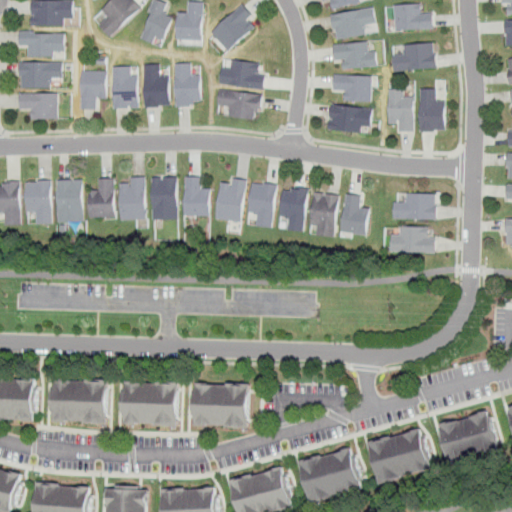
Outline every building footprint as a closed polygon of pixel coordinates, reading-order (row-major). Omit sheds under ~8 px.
[(76,0),(76,19),(67,18),(67,25),(34,26),(35,17),(37,17),(37,15),(34,15),(34,1),(76,0)] [(116,0),(138,0),(145,7),(113,36),(103,25),(111,17),(105,10),(116,0)] [(176,18),(167,39),(165,38),(164,39),(159,37),(156,43),(145,38),(155,14),(151,12),(156,0),(162,0),(170,3),(167,12),(171,13),(170,16),(176,18)] [(363,0),(364,1),(337,8),(335,0),(329,0),(326,1),(325,0),(363,0)] [(511,0),(511,14),(508,14),(508,7),(511,7),(511,4),(503,4),(503,0),(511,0)] [(207,2),(205,40),(180,39),(181,13),(191,13),(191,1),(207,2)] [(249,20),(251,22),(253,20),(259,27),(232,51),(215,32),(246,4),(255,14),(249,20)] [(424,4),(425,14),(436,13),(437,28),(399,30),(398,5),(424,4)] [(368,25),(370,34),(341,39),(339,28),(337,29),(335,15),(377,7),(380,23),(368,25)] [(37,31),(37,34),(68,34),(68,51),(56,51),(56,56),(31,57),(31,45),(23,45),(23,31),(37,31)] [(371,43),(372,52),(380,51),(381,66),(348,69),(347,62),(350,62),(349,59),(339,60),(337,45),(371,43)] [(437,44),(437,54),(440,54),(440,67),(397,70),(397,55),(409,55),(408,45),(437,44)] [(263,64),(262,74),(270,75),(268,90),(223,84),(226,68),(234,69),(235,60),(263,64)] [(66,62),(66,78),(54,78),(54,87),(25,87),(25,77),(22,77),(23,63),(66,62)] [(194,63),(194,76),(204,75),(205,101),(197,101),(197,104),(193,104),(193,107),(180,107),(178,64),(194,63)] [(163,65),(163,76),(172,76),(173,105),(162,106),(162,107),(149,108),(147,65),(163,65)] [(134,67),(134,76),(141,75),(143,108),(134,108),(134,106),(131,106),(131,108),(118,109),(116,68),(134,67)] [(111,72),(110,98),(100,98),(100,109),(84,109),(85,71),(111,72)] [(376,76),(375,101),(349,100),(350,90),(338,90),(338,74),(376,76)] [(407,89),(408,97),(417,97),(418,131),(403,131),(403,123),(393,123),(393,90),(407,89)] [(437,89),(437,103),(447,103),(447,130),(436,130),(436,132),(421,132),(421,89),(437,89)] [(266,95),(264,109),(263,108),(262,113),(259,112),(258,119),(233,116),(234,107),(222,105),(224,90),(266,95)] [(61,93),(61,119),(35,119),(35,110),(36,110),(36,109),(23,109),(23,94),(61,93)] [(377,109),(375,127),(366,126),(365,133),(332,129),(333,121),(336,121),(336,119),(334,118),(335,104),(377,109)] [(148,177),(149,219),(124,220),(124,184),(132,184),(132,186),(134,186),(134,178),(148,177)] [(181,177),(182,219),(157,220),(156,178),(164,178),(164,180),(166,180),(166,177),(181,177)] [(214,189),(214,216),(189,215),(190,177),(205,177),(204,189),(214,189)] [(119,217),(94,218),(93,191),(102,191),(101,180),(117,179),(119,217)] [(251,181),(245,222),(219,219),(224,183),(233,184),(233,187),(235,187),(236,179),(251,181)] [(55,180),(56,224),(40,224),(40,212),(30,212),(29,183),(40,183),(40,181),(55,180)] [(86,180),(88,221),(62,222),(60,181),(75,180),(75,182),(76,182),(76,180),(86,180)] [(23,181),(24,225),(9,226),(8,213),(0,213),(0,187),(5,187),(5,184),(9,183),(9,181),(23,181)] [(256,184),(267,185),(267,184),(281,186),(275,228),(260,226),(262,214),(252,212),(256,184)] [(313,189),(307,232),(291,230),(293,218),(284,217),(287,191),(295,192),(295,189),(299,189),(299,187),(313,189)] [(327,196),(328,196),(329,193),(343,195),(337,238),(320,235),(321,225),(314,224),(319,192),(327,194),(327,196)] [(374,209),(370,236),(345,232),(351,194),(365,197),(364,208),(374,209)] [(433,196),(433,207),(436,207),(435,219),(396,218),(397,204),(409,204),(409,196),(433,196)] [(431,229),(430,237),(430,239),(436,239),(436,253),(393,252),(393,235),(401,236),(401,228),(431,229)] [(9,380),(28,380),(28,379),(39,380),(39,391),(42,391),(42,411),(39,411),(39,422),(27,422),(27,420),(8,420),(8,422),(0,421),(0,378),(10,378),(9,380)] [(113,381),(112,424),(90,424),(90,422),(70,421),(70,423),(59,423),(59,415),(55,415),(56,388),(60,388),(60,380),(72,380),(72,382),(91,382),(91,380),(113,381)] [(143,384),(161,385),(161,382),(184,383),(182,427),(161,426),(161,424),(141,424),(141,425),(130,425),(130,417),(126,417),(127,390),(131,390),(131,382),(143,383),(143,384)] [(213,386),(232,387),(232,385),(254,385),(253,429),(231,428),(231,426),(212,425),(212,427),(200,427),(201,419),(196,419),(197,392),(201,392),(201,384),(213,384),(213,386)] [(494,412),(495,419),(498,418),(505,445),(503,446),(505,452),(494,455),(494,453),(475,458),(475,460),(470,461),(471,462),(459,466),(457,459),(454,460),(447,432),(449,432),(447,425),(458,422),(459,423),(465,422),(465,423),(477,420),(476,418),(482,417),(482,415),(494,412)] [(426,430),(437,471),(427,474),(426,472),(407,477),(408,479),(386,485),(375,443),(397,438),(397,439),(415,434),(415,433),(426,430)] [(357,449),(360,459),(362,459),(368,481),(366,482),(368,490),(357,493),(357,492),(338,497),(339,499),(317,505),(305,463),(327,457),(328,459),(346,454),(345,452),(357,449)] [(0,469),(15,474),(15,473),(26,476),(23,486),(26,487),(21,507),(18,506),(16,511),(5,511),(0,510),(0,469)] [(287,469),(297,510),(287,511),(287,510),(279,511),(244,511),(237,482),(258,476),(258,478),(275,473),(275,472),(287,469)] [(65,488),(84,489),(84,488),(94,489),(94,499),(97,500),(95,511),(39,511),(42,483),(65,485),(65,488)] [(145,488),(144,491),(154,492),(154,503),(152,503),(152,511),(112,511),(113,502),(111,502),(111,490),(122,491),(122,487),(145,488)] [(221,489),(221,499),(223,499),(224,511),(167,511),(167,491),(190,490),(191,492),(209,491),(209,489),(221,489)]
